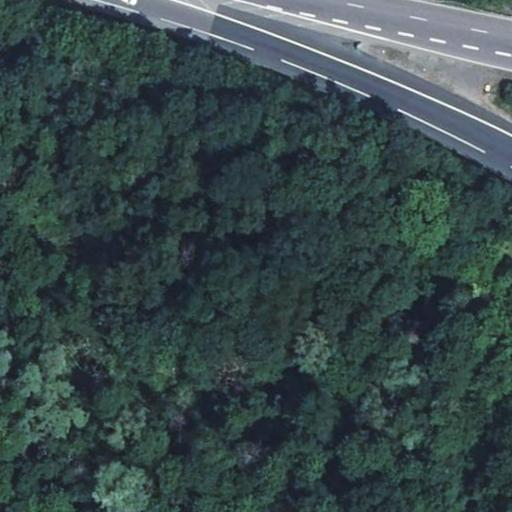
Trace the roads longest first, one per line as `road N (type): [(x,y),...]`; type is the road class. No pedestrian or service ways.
road 1 (motorway): [(119,0),(424,107),(511,151)]
road 2 (motorway): [(334,0),(511,36)]
